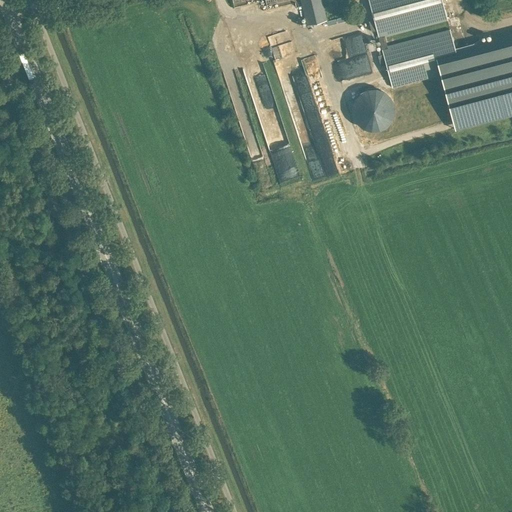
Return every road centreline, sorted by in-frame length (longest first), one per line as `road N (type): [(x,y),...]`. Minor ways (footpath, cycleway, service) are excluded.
road 1 (unclassified): [(234,511),(31,0)]
road 2 (primary): [(207,511),(6,6)]
road 3 (unclassified): [(182,511),(0,50)]
